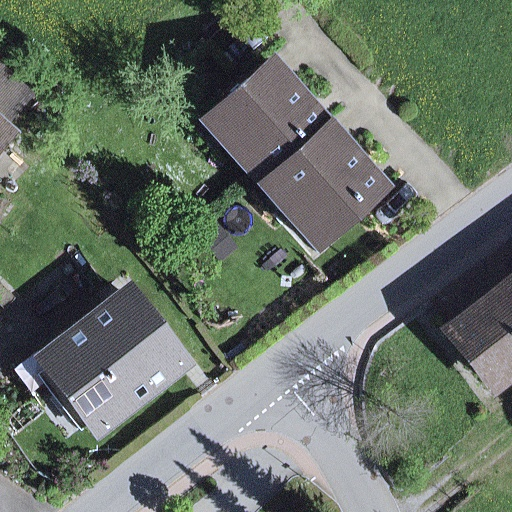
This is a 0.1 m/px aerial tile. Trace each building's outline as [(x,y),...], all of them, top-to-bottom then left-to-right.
[(203,120),(262,185),(335,118),(275,54),(203,120)] [(0,163),(45,114),(0,73),(0,163)] [(335,118),(262,185),(328,254),(399,188),(335,118)] [(511,271),(451,320),(503,385),(511,378),(511,271)] [(135,283),(35,360),(96,438),(196,361),(135,283)]
